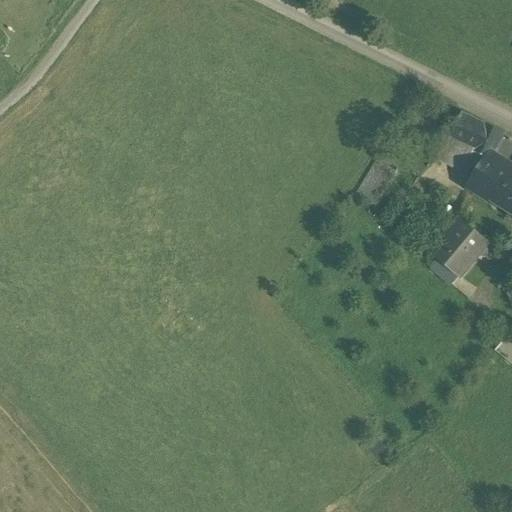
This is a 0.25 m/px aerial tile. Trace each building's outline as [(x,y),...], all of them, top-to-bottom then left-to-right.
[(501,134),(461,114),(448,140),(487,158),(501,134)] [(511,178),(511,174),(487,158),(448,140),(438,160),(472,177),(467,189),(495,206),(511,178)] [(511,178),(495,206),(511,216),(511,178)] [(458,222),(443,240),(448,245),(439,258),(442,261),(460,276),(461,276),(477,256),(481,259),(484,258),(487,255),(487,251),(484,248),(486,245),(458,222)] [(460,276),(442,261),(434,270),(452,286),(460,276)]
